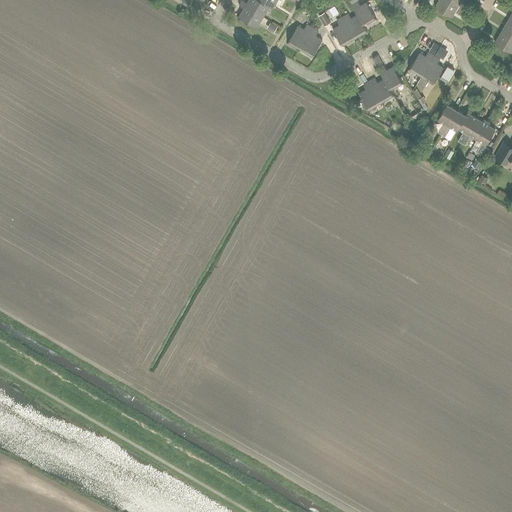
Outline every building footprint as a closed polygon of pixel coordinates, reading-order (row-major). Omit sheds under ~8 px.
[(243,8),(238,17),(256,27),(263,16),(245,5),(247,2),(242,0),(241,0),(238,5),(243,8)] [(248,0),(247,2),(245,5),(263,16),(269,6),(259,0),(248,0)] [(259,0),(269,6),(272,8),(277,0),(259,0)] [(439,0),(435,7),(451,17),(458,6),(447,0),(439,0)] [(357,1),(351,5),(357,15),(364,26),(365,26),(376,19),(366,3),(360,6),(357,1)] [(325,13),(319,16),(325,26),(331,23),(325,13)] [(348,14),(342,17),(355,39),(368,31),(365,26),(364,26),(357,15),(351,18),(348,14)] [(339,25),(333,28),(343,45),(355,39),(342,17),(337,20),(339,25)] [(511,23),(508,21),(502,31),(511,36),(511,23)] [(298,25),(288,42),(300,49),(312,28),(306,24),(304,29),(298,25)] [(312,28),(300,49),(312,56),(322,39),(316,36),(318,31),(312,28)] [(511,36),(502,31),(495,42),(511,52),(511,50),(511,36)] [(436,54),(440,47),(434,44),(430,50),(436,54)] [(440,47),(436,54),(443,58),(448,51),(441,46),(440,47)] [(419,53),(409,70),(421,77),(434,56),(428,52),(425,57),(419,53)] [(372,58),(377,67),(383,63),(378,55),(372,58)] [(433,84),(443,68),(437,64),(440,60),(434,56),(421,77),(417,83),(424,88),(428,81),(433,84)] [(384,66),(378,69),(384,80),(390,90),(391,90),(402,84),(393,67),(387,71),(384,66)] [(447,66),(440,79),(446,82),(454,70),(447,66)] [(364,74),(359,77),(363,83),(367,81),(364,74)] [(375,79),(369,82),(381,103),(394,96),(391,90),(390,90),(384,80),(378,83),(375,79)] [(366,90),(359,93),(368,109),(381,103),(369,82),(364,85),(366,90)] [(420,97),(418,99),(421,104),(424,103),(426,101),(422,96),(420,97)] [(448,102),(438,119),(444,123),(438,132),(442,134),(457,110),(450,106),(452,104),(448,102)] [(457,110),(442,134),(446,137),(451,127),(457,130),(459,128),(458,128),(467,113),(465,112),(463,114),(457,110)] [(463,131),(457,140),(461,142),(476,118),(470,114),(471,112),(469,111),(467,113),(458,128),(459,128),(463,131)] [(476,118),(461,142),(465,145),(470,135),(475,138),(485,121),(484,120),(482,122),(476,118)] [(489,125),(490,124),(485,121),(475,138),(481,142),(476,151),(480,154),(495,129),(489,125)] [(508,149),(502,145),(494,157),(506,164),(510,158),(511,159),(511,142),(510,146),(508,149)] [(448,149),(444,156),(449,159),(454,152),(448,149)] [(479,169),(482,163),(476,160),(473,166),(479,169)] [(482,175),(479,180),(486,184),(488,179),(482,175)]
